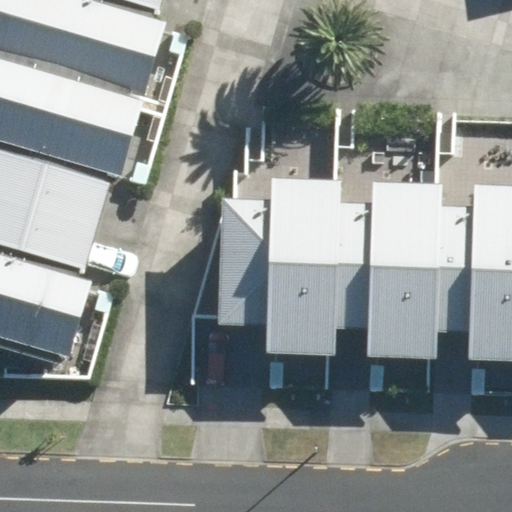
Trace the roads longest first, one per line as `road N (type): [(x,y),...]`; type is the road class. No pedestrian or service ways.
road 1 (residential): [(256,0),(96,497)]
road 2 (residential): [(272,503),(511,509)]
road 3 (residential): [(96,497),(272,503)]
